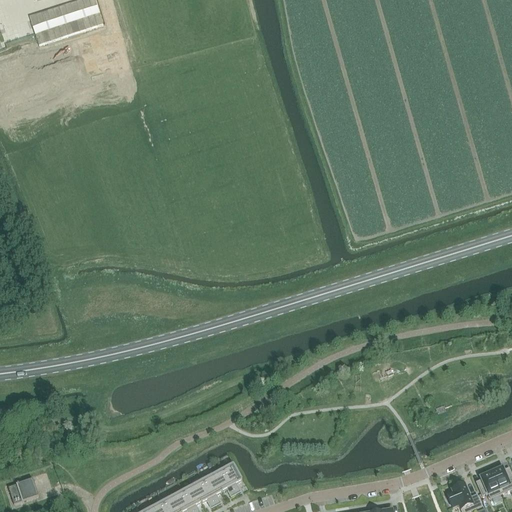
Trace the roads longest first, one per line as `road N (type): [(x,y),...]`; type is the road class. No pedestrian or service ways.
road 1 (secondary): [(511,235),(174,338),(0,374)]
road 2 (residential): [(414,477),(267,511)]
